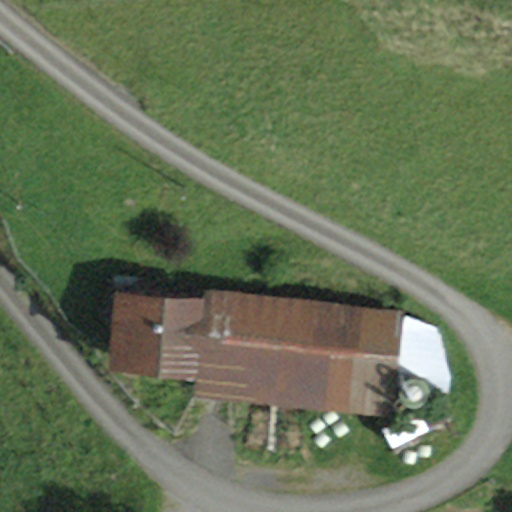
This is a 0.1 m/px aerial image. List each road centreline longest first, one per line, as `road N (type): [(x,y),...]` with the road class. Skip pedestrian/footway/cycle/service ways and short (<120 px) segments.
road 1 (track): [(349,511),(429,491),(484,453),(497,369),(464,316),(151,146),(0,34)]
road 2 (track): [(0,289),(149,469),(218,511)]
